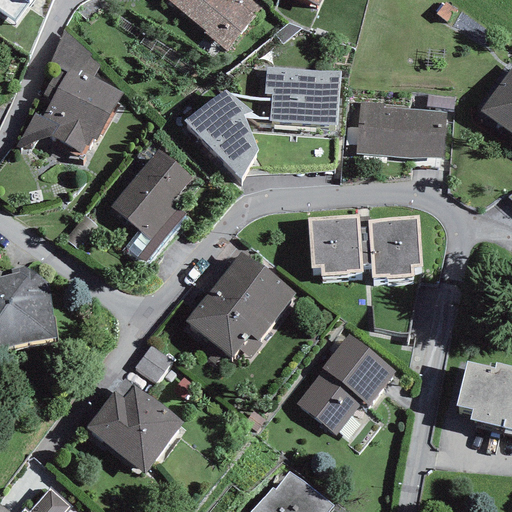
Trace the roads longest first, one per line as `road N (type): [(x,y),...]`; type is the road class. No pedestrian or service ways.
road 1 (residential): [(0,220),(144,321),(221,231),(263,203),(401,193),(438,205),(463,223),(407,511)]
road 2 (residential): [(69,0),(0,143)]
